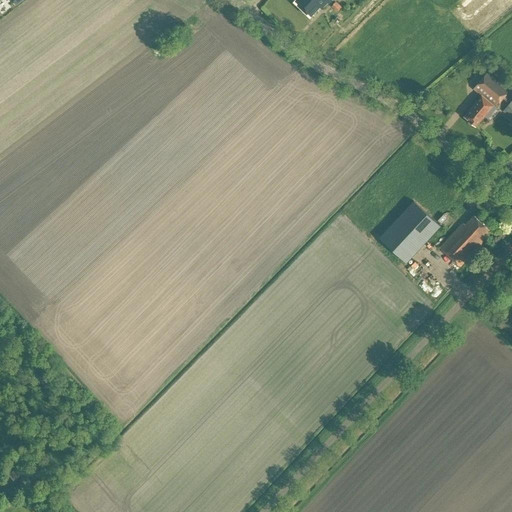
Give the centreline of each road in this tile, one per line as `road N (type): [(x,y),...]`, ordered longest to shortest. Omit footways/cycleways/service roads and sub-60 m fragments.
road 1 (unclassified): [(262,511),(511,248)]
road 2 (tertiary): [(511,203),(402,110),(309,61),(232,0)]
